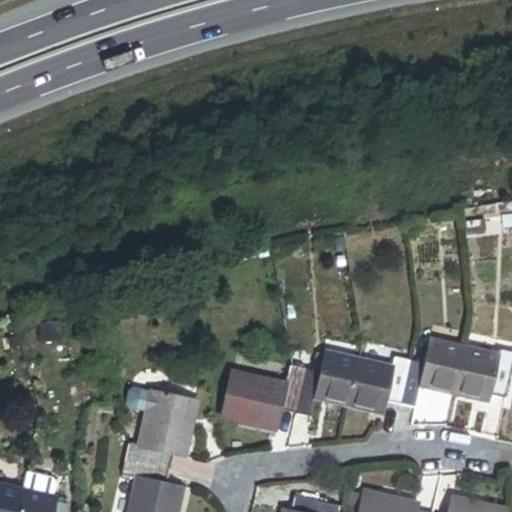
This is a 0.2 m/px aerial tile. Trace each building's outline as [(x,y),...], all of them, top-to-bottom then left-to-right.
[(511,216),(501,217),(501,230),(511,228),(511,216)] [(488,221),(465,224),(467,240),(490,238),(488,221)] [(133,296),(121,299),(125,314),(137,311),(133,296)] [(56,315),(37,321),(42,337),(61,331),(56,315)] [(453,393),(462,350),(429,343),(424,366),(419,385),(453,393)] [(494,358),(462,350),(453,393),(484,400),(485,396),(494,358)] [(496,351),(494,358),(485,396),(502,400),(511,355),(496,351)] [(311,372),(319,374),(323,356),(316,354),(311,372)] [(346,407),(356,362),(323,355),(323,356),(319,374),(313,399),(346,407)] [(398,407),(408,362),(392,359),(389,369),(382,404),(398,407)] [(389,369),(356,362),(346,407),(379,414),(382,404),(389,369)] [(424,366),(408,362),(398,407),(414,411),(419,385),(424,366)] [(303,371),(287,367),(283,385),(277,412),(293,415),(303,371)] [(313,399),(319,374),(311,372),(303,371),(293,415),(309,419),(313,399)] [(230,373),(220,416),(246,421),(245,424),(273,430),(277,412),(283,385),(230,373)] [(187,428),(192,404),(150,395),(138,447),(170,454),(183,457),(190,428),(187,428)] [(138,447),(127,445),(126,444),(123,459),(166,468),(170,454),(138,447)] [(163,486),(166,468),(123,459),(119,476),(136,480),(163,486)] [(25,474),(21,492),(50,499),(54,485),(50,480),(25,474)] [(173,511),(178,490),(163,486),(136,480),(128,511),(173,511)] [(0,511),(16,511),(21,492),(0,486),(0,511)] [(50,499),(21,492),(16,511),(50,511),(52,504),(53,499),(50,499)] [(350,494),(346,510),(356,511),(357,511),(361,496),(350,494)] [(361,496),(357,511),(415,511),(416,506),(385,499),(384,501),(361,496)] [(334,511),(335,508),(292,498),(288,511),(334,511)] [(478,505),(451,499),(447,511),(497,511),(477,508),(478,505)]
